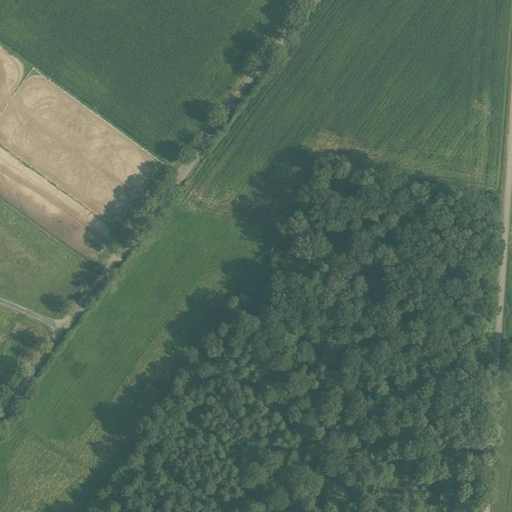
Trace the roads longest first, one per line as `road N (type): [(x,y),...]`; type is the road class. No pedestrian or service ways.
road 1 (track): [(0,413),(270,51)]
road 2 (unclassified): [(485,511),(511,122)]
